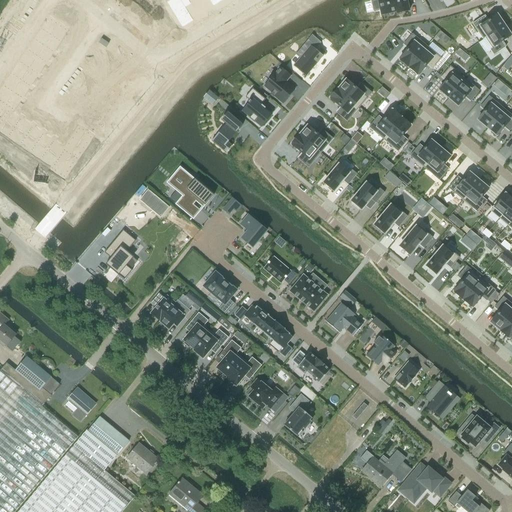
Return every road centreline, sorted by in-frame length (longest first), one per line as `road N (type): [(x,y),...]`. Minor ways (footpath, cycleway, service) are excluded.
road 1 (residential): [(363,56),(344,56),(264,150),(264,164),(511,371)]
road 2 (residential): [(340,511),(0,226)]
road 3 (residential): [(511,505),(195,242)]
road 4 (residential): [(250,0),(150,61),(82,0)]
road 5 (residential): [(511,180),(363,56)]
road 6 (residential): [(363,56),(391,24),(489,0)]
